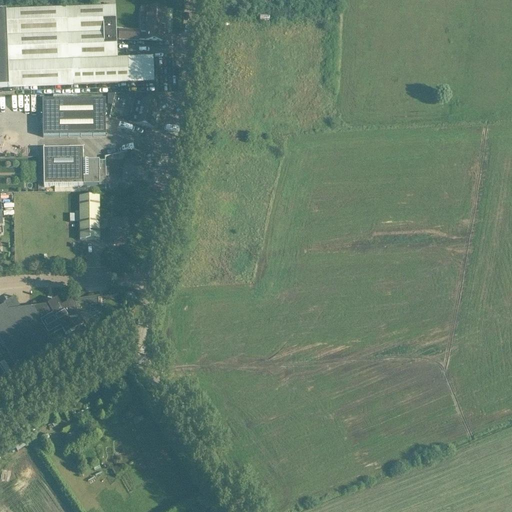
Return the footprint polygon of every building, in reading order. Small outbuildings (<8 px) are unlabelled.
[(143,58),(117,59),(115,7),(0,10),(0,87),(144,82),(154,82),(153,57),(143,58)] [(141,8),(141,16),(148,16),(146,40),(162,41),(162,33),(165,33),(165,32),(167,31),(167,27),(165,26),(166,9),(156,9),(148,8),(141,8)] [(138,41),(138,32),(119,30),(119,39),(138,41)] [(29,97),(16,97),(16,109),(29,109),(29,97)] [(106,137),(105,100),(43,101),(43,138),(106,137)] [(142,101),(137,124),(144,126),(154,128),(156,120),(155,119),(156,114),(157,114),(158,114),(160,108),(159,107),(159,105),(142,101)] [(44,150),(44,187),(105,186),(105,161),(83,162),(83,150),(44,150)] [(145,154),(135,152),(132,151),(129,162),(127,161),(122,179),(131,181),(131,179),(141,181),(143,172),(141,171),(145,154)] [(108,229),(108,220),(100,220),(99,197),(79,197),(80,240),(100,240),(100,229),(108,229)] [(108,220),(108,229),(108,245),(126,245),(125,228),(127,228),(127,219),(108,219),(108,220)] [(98,305),(98,299),(98,298),(80,301),(76,302),(60,304),(57,300),(48,305),(48,306),(21,310),(9,311),(6,305),(0,308),(0,340),(21,377),(32,371),(31,370),(31,371),(28,365),(39,359),(56,349),(52,342),(65,334),(66,336),(75,331),(74,329),(83,324),(78,315),(90,312),(90,306),(98,305)] [(107,412),(116,406),(108,395),(100,401),(107,412)] [(14,445),(23,439),(18,431),(9,437),(14,445)] [(114,475),(123,471),(120,465),(111,469),(114,475)] [(95,479),(93,476),(85,481),(88,484),(95,479)]
